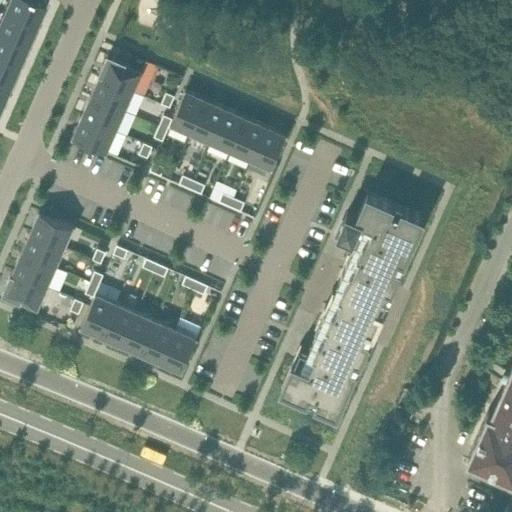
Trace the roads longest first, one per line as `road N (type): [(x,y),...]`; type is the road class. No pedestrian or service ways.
road 1 (unclassified): [(359,511),(0,361)]
road 2 (residential): [(276,268),(20,156)]
road 3 (tertiary): [(224,511),(0,415)]
road 4 (residential): [(89,0),(20,156)]
